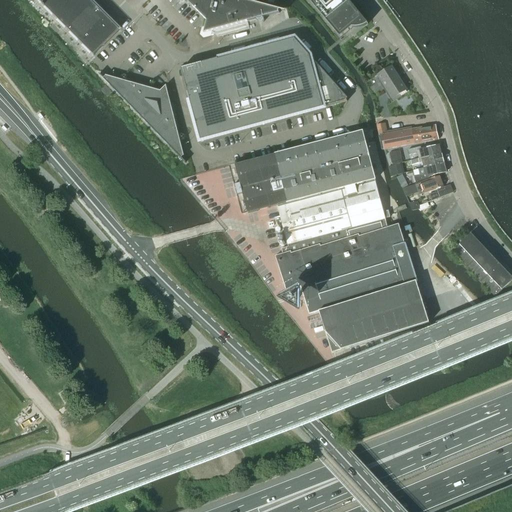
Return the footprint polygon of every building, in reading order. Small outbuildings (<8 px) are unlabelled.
[(44,0),(41,3),(54,16),(70,0),(44,0)] [(70,0),(54,16),(67,29),(93,3),(90,0),(88,2),(86,0),(70,0)] [(187,1),(207,21),(204,33),(216,30),(256,19),(256,16),(262,17),(279,12),(278,12),(275,13),(276,10),(237,0),(186,0),(187,0),(187,1)] [(310,0),(341,37),(352,27),(357,27),(361,27),(365,25),(368,23),(349,0),(310,0)] [(93,3),(67,29),(80,42),(106,16),(103,13),(101,15),(93,6),(95,4),(93,3)] [(106,16),(80,42),(93,56),(120,29),(116,26),(114,28),(105,19),(107,17),(106,16)] [(189,99),(190,99),(191,104),(322,69),(296,40),(297,40),(297,38),(223,58),(223,59),(218,60),(218,59),(181,69),(189,99)] [(378,75),(394,101),(409,91),(392,66),(378,75)] [(202,140),(330,106),(347,101),(347,99),(348,98),(322,69),(191,104),(191,105),(201,142),(202,141),(202,140)] [(99,73),(186,162),(186,161),(182,157),(184,155),(168,93),(166,86),(161,91),(106,75),(104,77),(100,74),(99,73)] [(385,123),(378,125),(378,127),(380,133),(380,136),(381,135),(413,129),(412,127),(387,132),(385,123)] [(439,139),(436,124),(413,129),(381,135),(386,149),(421,142),(422,143),(439,139)] [(281,249),(283,254),(387,227),(385,219),(390,217),(388,210),(383,212),(374,180),(375,179),(362,132),(248,162),(248,161),(235,165),(240,184),(235,185),(237,196),(243,194),(247,214),(277,206),(280,216),(275,218),(277,227),(283,225),(288,247),(281,249)] [(409,154),(417,152),(418,158),(442,152),(440,145),(421,149),(421,146),(408,150),(409,154)] [(393,165),(403,163),(400,151),(390,153),(391,162),(393,165)] [(424,168),(444,163),(442,152),(418,158),(411,160),(412,165),(423,162),(424,168)] [(428,178),(427,176),(447,171),(444,163),(424,168),(419,169),(421,175),(415,176),(417,182),(428,178)] [(391,177),(404,174),(401,164),(388,167),(391,177)] [(406,196),(408,196),(419,193),(420,195),(444,186),(440,175),(416,185),(413,185),(411,180),(402,183),(404,188),(403,189),(406,196)] [(429,194),(431,200),(432,200),(453,192),(451,185),(451,184),(441,188),(441,189),(429,194)] [(418,202),(409,203),(413,211),(420,209),(421,210),(429,206),(428,203),(420,206),(418,202)] [(309,314),(313,313),(319,311),(332,353),(429,323),(405,244),(398,224),(387,227),(283,254),(275,256),(286,291),(301,287),(309,314)] [(495,296),(511,280),(511,277),(471,234),(452,251),(495,296)]
